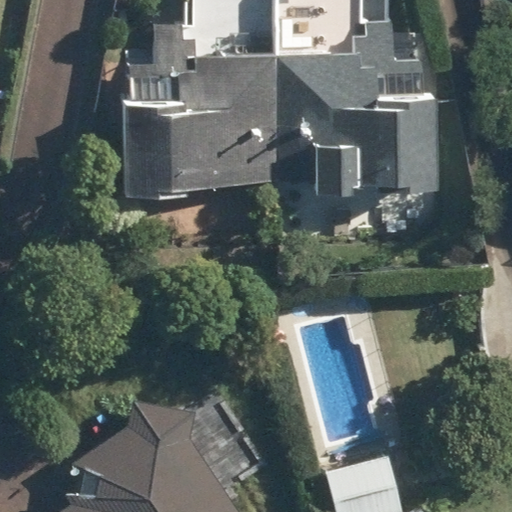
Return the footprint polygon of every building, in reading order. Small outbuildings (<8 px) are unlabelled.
[(163,0),(162,32),(160,58),(133,56),(128,161),(126,183),(190,186),(192,164),(446,177),(451,72),(426,71),(427,46),(401,44),(403,12),(361,10),(361,0),(163,0)] [(511,0),(503,0),(511,33),(511,32),(511,0)] [(131,396),(130,421),(80,458),(95,477),(46,511),(248,511),(191,432),(194,402),(131,396)] [(389,439),(327,458),(343,511),(382,511),(409,504),(389,439)] [(432,511),(423,496),(397,511),(432,511)]
